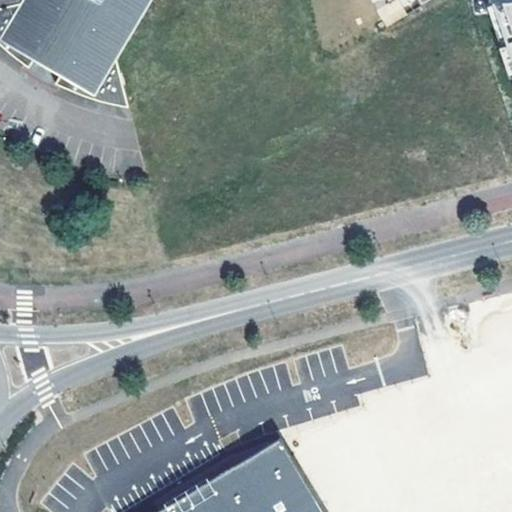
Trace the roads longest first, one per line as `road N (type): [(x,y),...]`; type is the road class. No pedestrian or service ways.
road 1 (tertiary): [(511,240),(143,335)]
road 2 (tertiary): [(0,414),(143,335)]
road 3 (tertiary): [(143,335),(0,334)]
